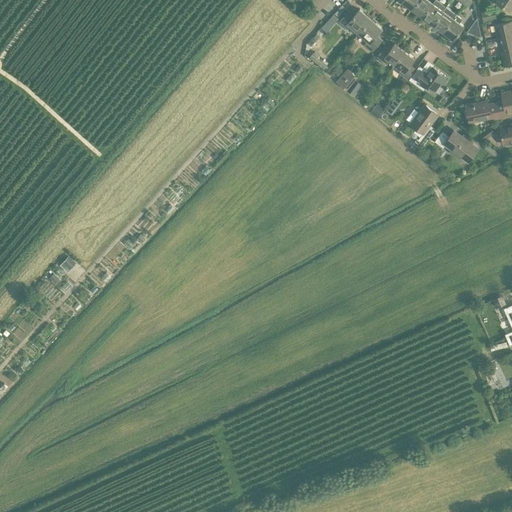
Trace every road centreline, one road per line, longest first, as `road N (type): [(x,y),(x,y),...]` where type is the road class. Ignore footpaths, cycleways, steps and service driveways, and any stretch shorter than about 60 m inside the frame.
road 1 (track): [(103,158),(0,67)]
road 2 (residential): [(373,0),(473,76)]
